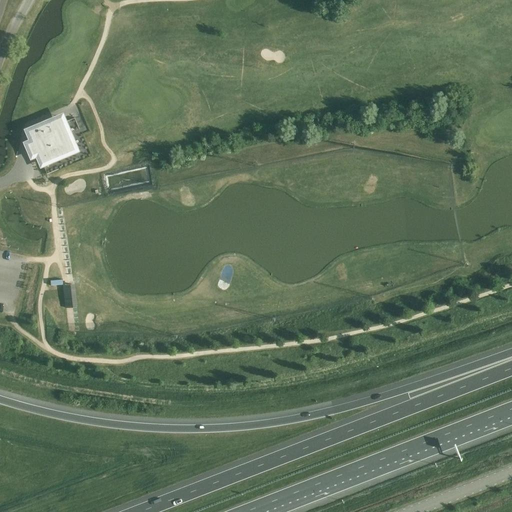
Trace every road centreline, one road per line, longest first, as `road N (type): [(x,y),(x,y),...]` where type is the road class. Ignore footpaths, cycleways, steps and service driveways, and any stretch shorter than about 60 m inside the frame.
road 1 (motorway): [(511,354),(340,410),(269,423),(142,428),(0,401)]
road 2 (motorway): [(511,367),(142,511)]
road 3 (motorway): [(247,511),(511,409)]
